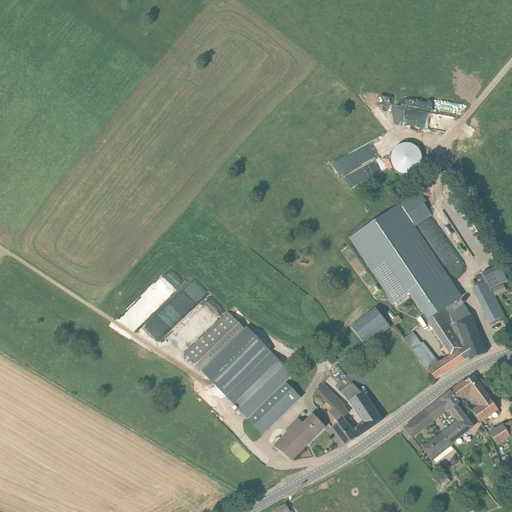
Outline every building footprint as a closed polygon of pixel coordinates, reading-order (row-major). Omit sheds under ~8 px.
[(410,136),(391,152),(402,165),(421,149),(410,136)] [(351,172),(357,183),(380,171),(374,160),(351,172)] [(394,223),(427,201),(420,191),(351,237),(388,292),(402,283),(422,312),(437,334),(470,315),(464,305),(461,307),(457,301),(463,297),(418,227),(403,237),(394,223)] [(499,265),(485,271),(495,295),(509,289),(499,265)] [(489,321),(504,314),(487,278),(472,285),(489,321)] [(230,309),(186,350),(203,368),(246,326),(230,309)] [(194,314),(199,320),(206,316),(201,309),(194,314)] [(389,311),(385,314),(391,321),(395,318),(389,311)] [(469,361),(485,354),(470,315),(437,334),(451,355),(439,364),(438,361),(434,364),(420,345),(421,344),(412,333),(404,339),(412,350),(435,380),(445,373),(468,358),(469,361)] [(201,371),(226,395),(270,352),(247,327),(244,329),(201,371)] [(226,395),(247,418),(291,374),(270,352),(226,395)] [(337,362),(331,355),(325,360),(331,367),(337,362)] [(480,406),(490,400),(473,377),(464,383),(451,392),(459,403),(469,396),(470,397),(473,395),(480,406)] [(340,393),(348,402),(360,393),(352,383),(340,393)] [(358,427),(351,432),(342,419),(348,413),(343,408),(345,407),(322,384),(315,390),(332,408),(329,412),(338,422),(332,427),(345,446),(362,435),(358,427)] [(382,421),(362,392),(360,393),(348,402),(364,423),(358,427),(362,435),(382,421)] [(459,403),(451,392),(450,392),(425,412),(433,422),(449,409),(455,405),(456,406),(459,403)] [(480,422),(497,409),(490,399),(490,400),(480,406),(473,412),(480,422)] [(472,427),(456,406),(455,405),(449,409),(458,421),(442,434),(451,445),(450,444),(472,427)] [(411,440),(433,422),(425,412),(403,429),(411,440)] [(274,446),(291,460),(324,428),(311,415),(303,424),(298,419),(286,430),(289,432),(274,446)] [(490,435),(496,445),(511,435),(511,427),(509,423),(490,435)] [(432,460),(451,445),(442,434),(423,449),(432,460)] [(511,458),(510,454),(506,456),(501,458),(504,465),(507,464),(508,466),(509,468),(511,466),(511,458)] [(502,466),(499,458),(493,461),(496,468),(502,466)] [(439,479),(445,486),(450,481),(445,475),(439,479)]
